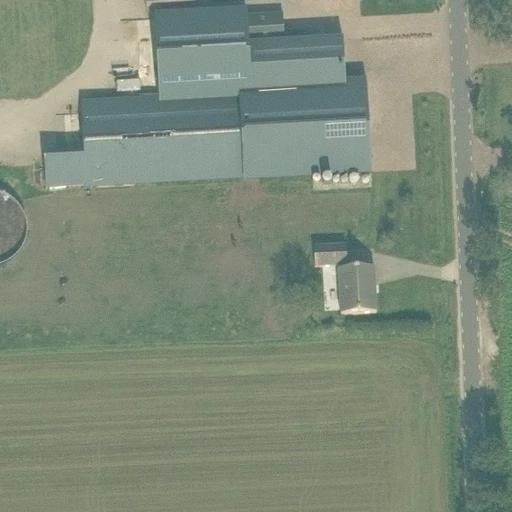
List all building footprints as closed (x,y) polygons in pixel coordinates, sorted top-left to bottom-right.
[(195,6),(194,0),(143,0),(144,9),(195,6)] [(282,15),(246,17),(246,15),(153,21),(158,102),(80,107),(84,188),(370,173),(365,81),(344,82),(342,40),(283,43),(282,15)] [(26,239),(26,229),(24,219),(19,209),(12,202),(2,197),(0,195),(0,267),(8,264),(16,257),(22,249),(26,239)] [(313,249),(314,269),(346,267),(345,247),(313,249)] [(338,272),(340,317),(375,315),(373,270),(338,272)]
